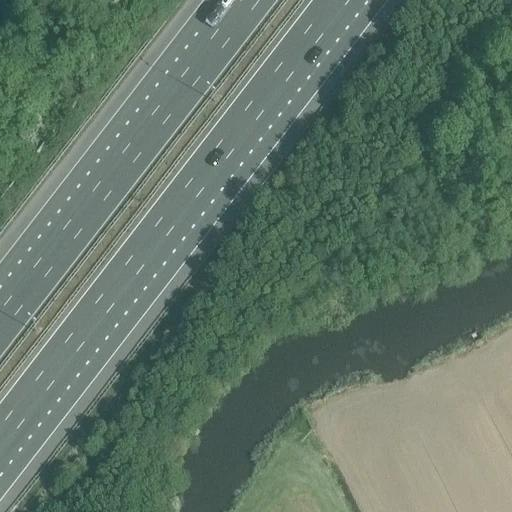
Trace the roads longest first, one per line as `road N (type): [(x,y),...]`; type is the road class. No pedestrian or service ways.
road 1 (motorway): [(0,454),(344,0)]
road 2 (motorway): [(248,0),(0,319)]
